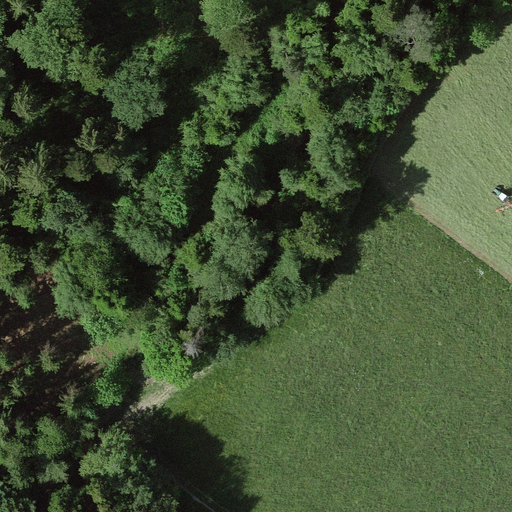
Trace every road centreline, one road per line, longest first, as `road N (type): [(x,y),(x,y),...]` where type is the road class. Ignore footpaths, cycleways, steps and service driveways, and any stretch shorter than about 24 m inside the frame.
road 1 (track): [(511,2),(428,72),(387,128),(306,290),(119,412)]
road 2 (track): [(119,412),(7,511)]
road 3 (track): [(224,511),(119,412)]
